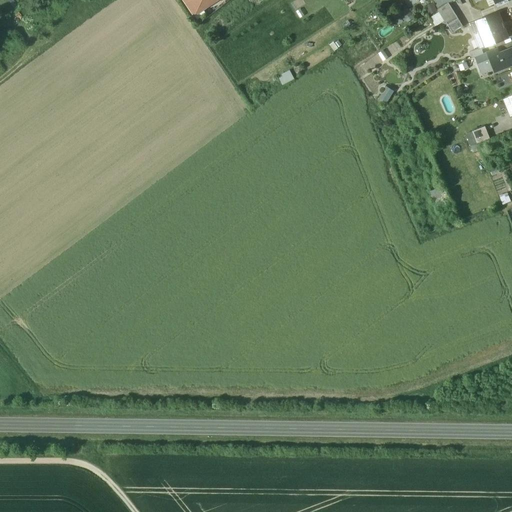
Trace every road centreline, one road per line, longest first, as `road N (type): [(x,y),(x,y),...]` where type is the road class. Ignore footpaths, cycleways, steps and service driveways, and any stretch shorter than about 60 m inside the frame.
road 1 (primary): [(0,426),(511,432)]
road 2 (track): [(361,268),(501,210)]
